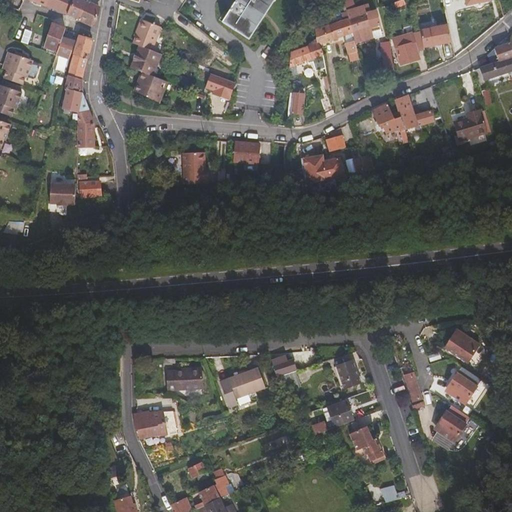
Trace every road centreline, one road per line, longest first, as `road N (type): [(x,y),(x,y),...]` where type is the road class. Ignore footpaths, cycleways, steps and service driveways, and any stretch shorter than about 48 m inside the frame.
road 1 (secondary): [(511,239),(255,272),(0,287)]
road 2 (residential): [(511,20),(459,65),(317,131),(110,120)]
road 3 (unclassified): [(123,349),(369,334)]
road 4 (residential): [(369,334),(428,510)]
road 5 (unclassified): [(162,511),(127,432),(123,349)]
road 6 (unclassified): [(121,267),(110,120)]
road 7 (residential): [(110,120),(93,91),(108,0)]
road 8 (unclassified): [(490,312),(369,334)]
